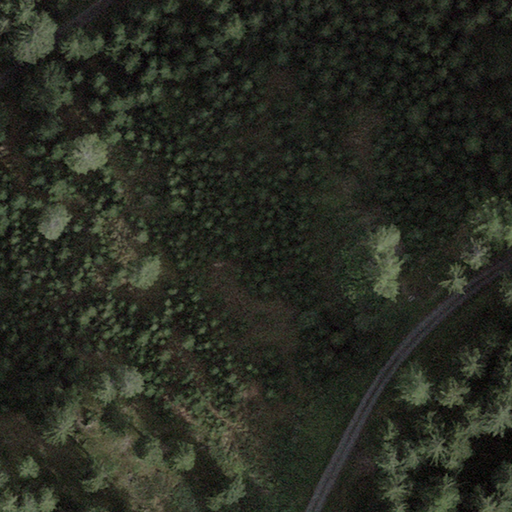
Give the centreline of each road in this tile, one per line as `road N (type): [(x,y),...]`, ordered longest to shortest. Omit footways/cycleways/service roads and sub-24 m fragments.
road 1 (track): [(511,262),(448,306),(381,381),(313,511)]
road 2 (track): [(0,81),(105,0)]
